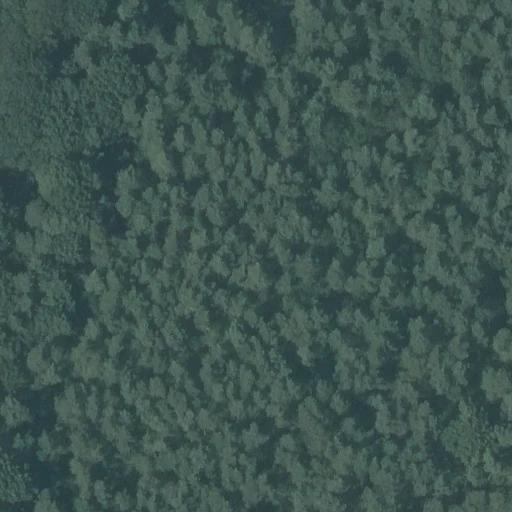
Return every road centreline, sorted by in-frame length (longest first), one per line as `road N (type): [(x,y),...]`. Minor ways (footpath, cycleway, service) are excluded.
road 1 (track): [(81,0),(0,252)]
road 2 (track): [(0,160),(60,0)]
